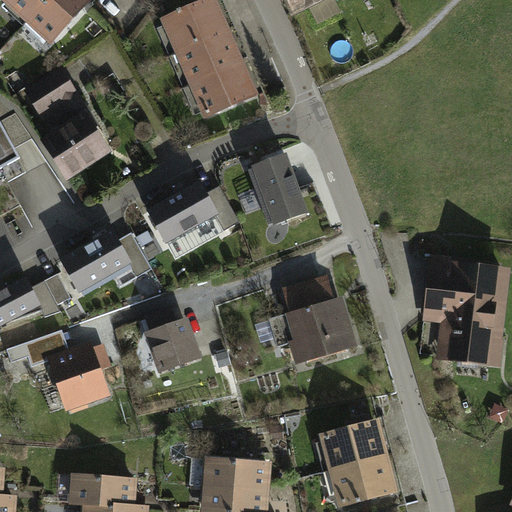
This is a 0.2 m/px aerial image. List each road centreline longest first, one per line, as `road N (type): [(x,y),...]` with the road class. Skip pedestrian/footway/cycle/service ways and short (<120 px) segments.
road 1 (residential): [(443,511),(317,118)]
road 2 (residential): [(317,118),(177,166),(0,265)]
road 3 (residential): [(317,118),(266,0)]
